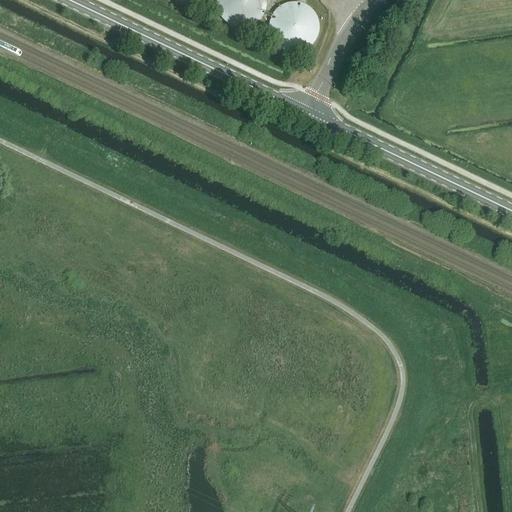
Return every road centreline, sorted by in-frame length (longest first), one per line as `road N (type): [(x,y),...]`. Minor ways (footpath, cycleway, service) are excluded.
road 1 (tertiary): [(306,112),(68,0)]
road 2 (tertiary): [(511,211),(306,112)]
road 3 (unclassified): [(306,112),(376,0)]
